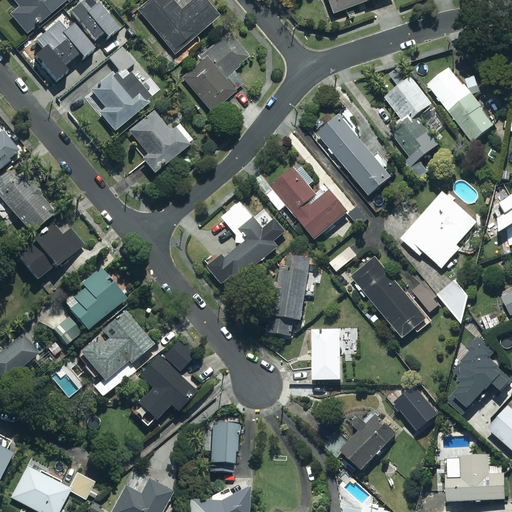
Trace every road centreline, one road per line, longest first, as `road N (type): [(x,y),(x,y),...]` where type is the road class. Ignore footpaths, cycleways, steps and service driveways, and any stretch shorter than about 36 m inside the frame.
road 1 (residential): [(141,243),(242,154),(310,71)]
road 2 (residential): [(141,243),(0,73)]
road 3 (residential): [(310,71),(447,21),(511,8)]
road 4 (residential): [(264,390),(141,243)]
